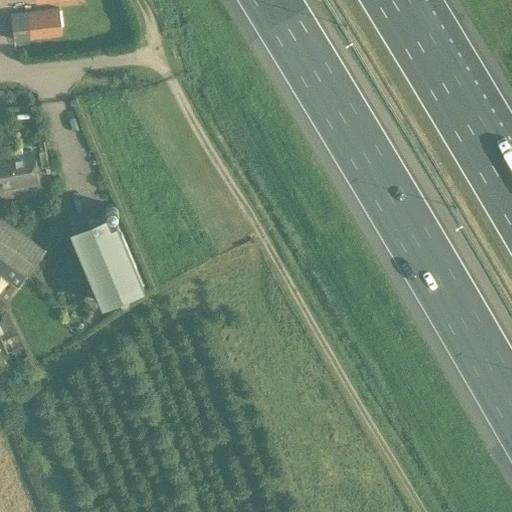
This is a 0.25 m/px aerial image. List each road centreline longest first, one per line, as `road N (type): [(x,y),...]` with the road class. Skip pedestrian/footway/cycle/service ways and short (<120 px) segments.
road 1 (track): [(422,511),(151,55),(139,0)]
road 2 (motorway): [(268,0),(511,415)]
road 3 (motorway): [(511,205),(390,0)]
road 4 (unclassified): [(0,75),(151,55)]
